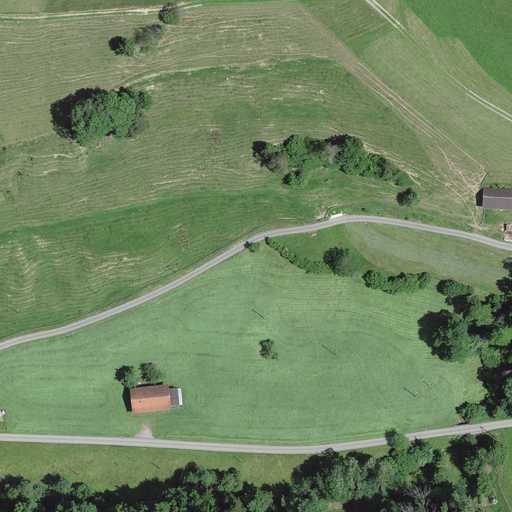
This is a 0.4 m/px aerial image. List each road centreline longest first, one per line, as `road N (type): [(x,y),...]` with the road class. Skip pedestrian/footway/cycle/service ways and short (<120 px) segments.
road 1 (track): [(0,347),(144,299),(278,232),(359,218),(511,247)]
road 2 (unclassified): [(511,422),(312,449),(0,437)]
road 3 (track): [(511,117),(372,0)]
